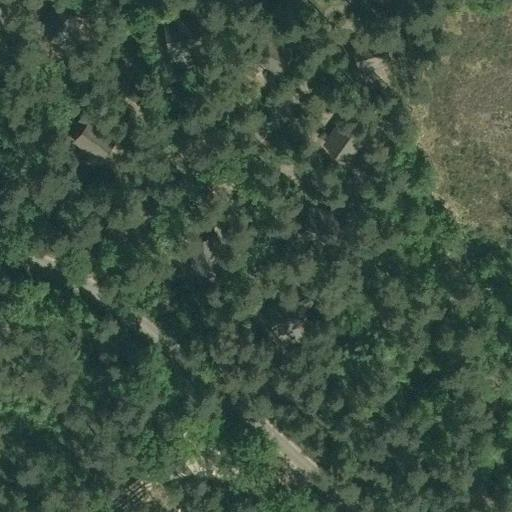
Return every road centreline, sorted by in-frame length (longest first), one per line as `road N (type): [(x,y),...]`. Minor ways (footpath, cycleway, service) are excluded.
road 1 (unclassified): [(356,511),(123,311),(80,281),(0,248)]
road 2 (track): [(80,281),(164,177)]
